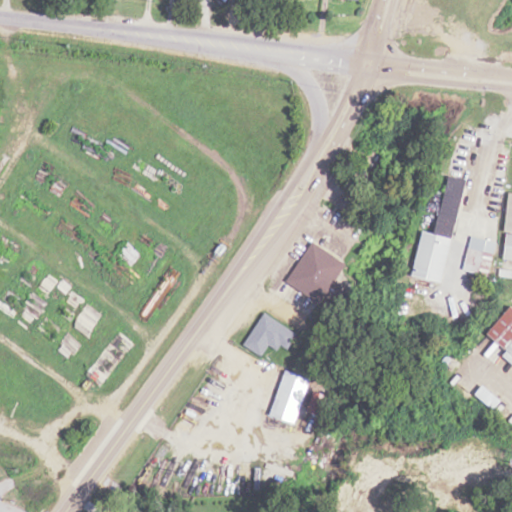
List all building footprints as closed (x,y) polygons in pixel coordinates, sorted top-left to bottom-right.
[(358,217),(373,196),(356,184),(341,206),(358,217)] [(447,281),(457,237),(428,230),(418,275),(447,281)] [(501,240),(475,235),(468,270),(494,275),(501,240)] [(290,282),(327,304),(352,263),(315,241),(290,282)] [(266,356),(275,341),(291,350),(301,333),(266,313),(247,345),(266,356)] [(289,369),(272,414),(299,424),(316,379),(289,369)] [(507,401),(489,384),(480,393),(497,411),(507,401)]
